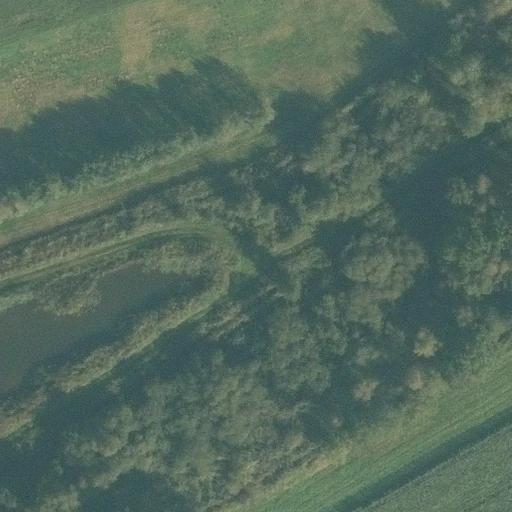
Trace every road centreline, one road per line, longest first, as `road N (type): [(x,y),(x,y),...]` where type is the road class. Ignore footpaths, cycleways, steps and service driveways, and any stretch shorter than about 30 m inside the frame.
road 1 (track): [(0,443),(511,111)]
road 2 (track): [(0,285),(168,230),(207,230),(264,266)]
